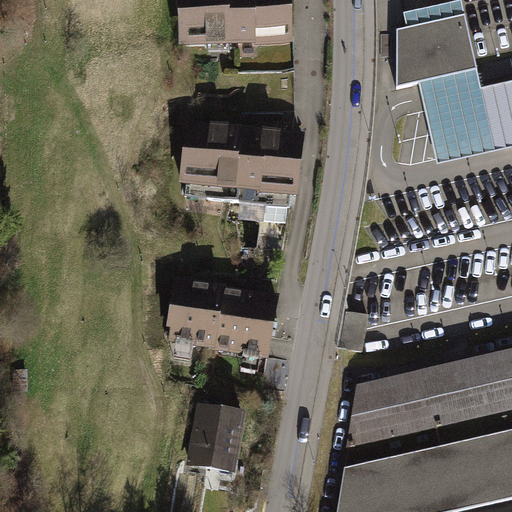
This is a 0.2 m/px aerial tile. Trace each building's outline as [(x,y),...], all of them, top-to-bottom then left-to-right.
[(178,16),(178,48),(289,47),(288,0),(168,0),(169,16),(178,16)] [(462,3),(404,16),(407,31),(465,18),(462,3)] [(420,86),(478,73),(465,18),(407,31),(398,33),(396,58),(397,91),(420,86)] [(511,150),(511,84),(482,91),(480,82),(478,73),(420,86),(422,95),(438,167),(511,150)] [(184,125),(175,189),(268,201),(267,213),(287,215),(297,140),(184,125)] [(163,339),(264,359),(275,304),(174,284),(163,339)] [(368,317),(347,314),(341,349),(362,353),(368,317)] [(462,511),(511,500),(511,356),(357,391),(340,511),(462,511)] [(241,417),(196,408),(184,467),(228,476),(241,417)]
